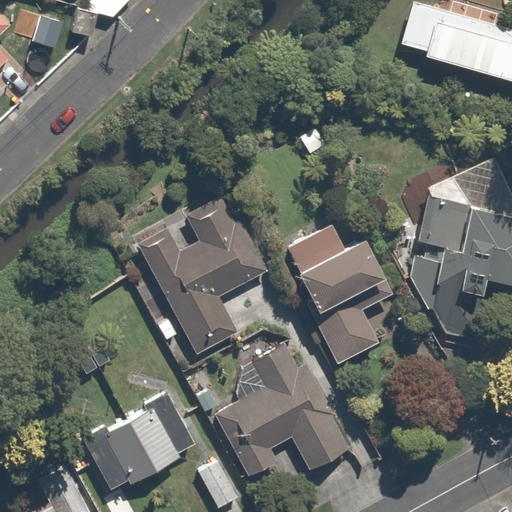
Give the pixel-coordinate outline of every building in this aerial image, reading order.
[(82,0),(81,10),(113,15),(123,0),(82,0)] [(511,78),(511,27),(419,0),(409,0),(397,40),(421,47),(420,52),(511,78)] [(0,48),(2,47),(0,44),(0,26),(9,17),(0,7),(0,48)] [(326,143),(314,122),(295,134),(307,154),(326,143)] [(511,203),(488,152),(422,183),(413,235),(436,239),(422,319),(471,328),(480,273),(511,278),(511,203)] [(219,195),(184,213),(195,236),(190,239),(180,219),(136,241),(190,350),(234,328),(217,294),(267,269),(240,214),(230,218),(219,195)] [(367,305),(393,294),(365,232),(341,242),(330,219),(284,240),(340,366),(385,346),(367,305)] [(215,410),(253,490),(291,472),(275,439),(291,431),(308,465),(347,446),(292,335),(253,353),(268,384),(215,410)] [(196,439),(167,388),(79,437),(108,488),(196,439)] [(236,492),(218,456),(194,467),(212,504),(236,492)] [(92,511),(63,459),(31,477),(44,500),(27,509),(29,511),(92,511)]
